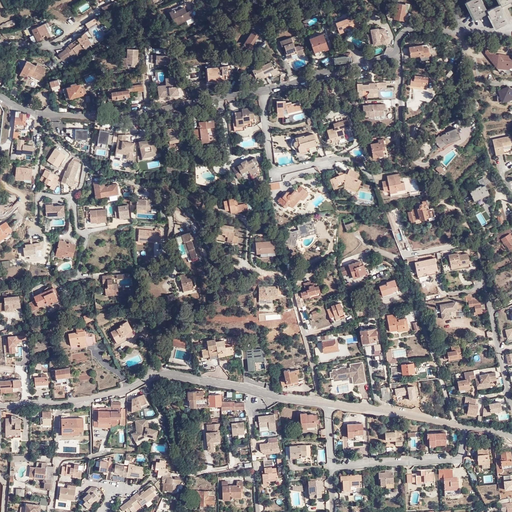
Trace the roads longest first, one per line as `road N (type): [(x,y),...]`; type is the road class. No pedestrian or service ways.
road 1 (unclassified): [(511,432),(165,374),(124,389),(0,405)]
road 2 (residential): [(86,163),(246,219),(246,262),(274,272)]
road 3 (residential): [(511,414),(477,240),(450,194)]
road 4 (residential): [(263,86),(163,108),(43,110)]
road 5 (residential): [(263,86),(272,169),(339,158)]
road 6 (residential): [(393,49),(263,86)]
road 7 (unknown): [(511,30),(461,30),(488,78),(511,78)]
